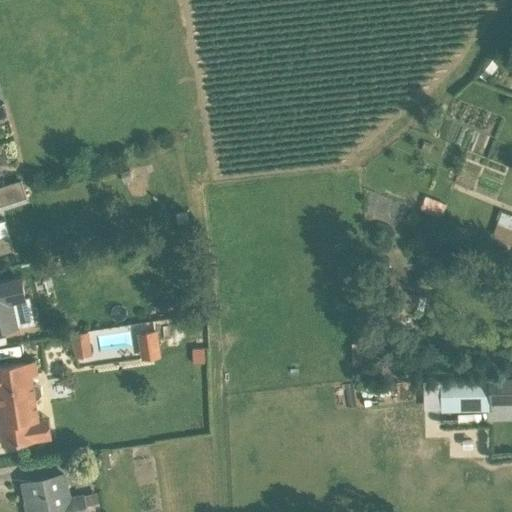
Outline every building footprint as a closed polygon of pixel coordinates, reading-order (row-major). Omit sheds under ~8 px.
[(0,138),(12,135),(1,104),(0,104),(0,138)] [(20,181),(0,188),(0,206),(26,198),(20,181)] [(511,213),(501,210),(493,234),(511,240),(511,213)] [(0,254),(12,251),(4,221),(0,222),(0,254)] [(64,272),(58,262),(45,269),(50,280),(64,272)] [(21,280),(0,284),(0,331),(30,325),(30,324),(25,301),(26,301),(21,280)] [(425,299),(406,294),(401,314),(420,319),(425,299)] [(87,333),(71,336),(75,358),(91,355),(87,333)] [(351,344),(352,367),(362,366),(361,343),(359,343),(359,338),(352,338),(352,344),(351,344)] [(35,360),(0,365),(0,438),(1,446),(51,438),(48,418),(39,419),(37,401),(41,395),(40,388),(36,384),(34,384),(33,375),(37,374),(35,360)] [(511,380),(422,383),(422,411),(440,411),(441,412),(487,412),(487,405),(511,404),(511,380)] [(107,452),(93,454),(96,471),(110,469),(107,452)] [(23,483),(29,510),(27,510),(27,511),(98,511),(95,494),(83,496),(83,495),(70,497),(65,474),(23,483)]
